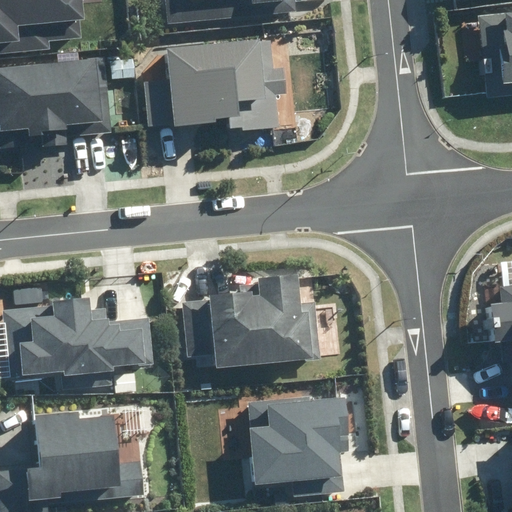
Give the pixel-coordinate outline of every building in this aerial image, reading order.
[(0,0),(0,47),(20,47),(19,30),(82,28),(81,0),(0,0)] [(511,13),(502,15),(504,35),(499,36),(502,68),(496,68),(497,87),(511,85),(511,13)] [(268,43),(164,50),(172,130),(212,126),(212,123),(226,122),(227,130),(239,129),(239,134),(278,130),(275,97),(285,96),(283,72),(271,73),(268,43)] [(86,64),(0,68),(0,135),(25,134),(26,138),(65,136),(65,127),(110,124),(107,75),(104,75),(103,58),(86,59),(86,64)] [(257,296),(208,300),(212,355),(196,356),(197,368),(212,367),(213,370),(320,363),(320,356),(338,354),(335,304),(315,305),(314,293),(297,294),(296,279),(256,282),(257,296)] [(511,285),(499,286),(499,305),(482,308),(484,332),(496,331),(495,327),(511,326),(511,285)] [(41,288),(12,289),(12,305),(41,305),(41,288)] [(52,310),(7,310),(6,374),(111,377),(111,371),(155,371),(155,325),(106,325),(106,314),(88,314),(88,303),(52,303),(52,310)] [(342,401),(267,407),(268,429),(250,430),(252,488),(340,481),(339,453),(348,453),(347,411),(343,411),(342,401)] [(76,413),(32,418),(36,469),(24,470),(26,503),(55,500),(55,495),(104,491),(105,504),(143,501),(140,465),(117,467),(114,422),(77,425),(76,413)]
